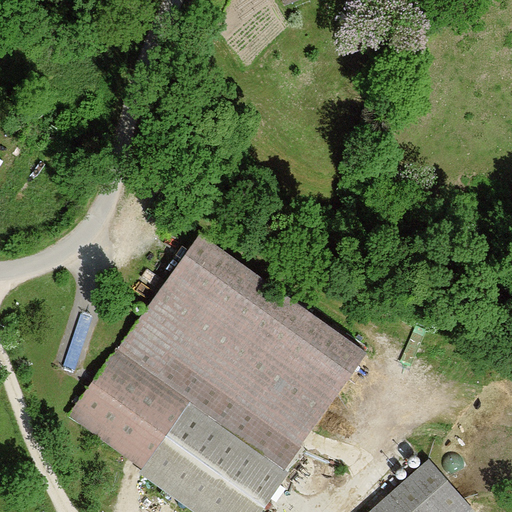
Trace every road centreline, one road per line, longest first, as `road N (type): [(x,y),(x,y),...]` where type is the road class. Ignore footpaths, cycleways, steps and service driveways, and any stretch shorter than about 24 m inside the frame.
road 1 (unclassified): [(181,0),(154,48),(106,202),(76,245),(0,267)]
road 2 (track): [(0,353),(64,511)]
